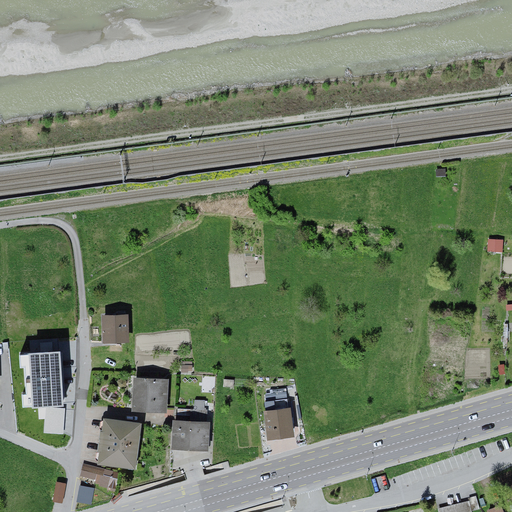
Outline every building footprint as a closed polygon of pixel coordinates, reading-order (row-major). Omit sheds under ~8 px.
[(504,241),(489,240),(488,253),(503,253),(504,241)] [(127,316),(104,316),(104,339),(128,339),(127,316)] [(59,352),(23,354),(27,408),(62,406),(59,352)] [(165,381),(136,378),(133,406),(163,409),(165,381)] [(196,398),(194,413),(206,414),(208,399),(196,398)] [(292,412),(267,414),(269,439),(294,436),(292,412)] [(142,424),(106,420),(101,461),(137,465),(142,424)] [(207,423),(175,421),(174,445),(206,447),(207,423)] [(115,473),(84,468),(82,477),(94,479),(94,482),(99,483),(99,487),(112,490),(115,473)] [(64,485),(56,483),(53,500),(61,501),(64,485)] [(93,490),(79,487),(77,502),(90,504),(93,490)] [(472,511),(469,501),(439,509),(439,511),(472,511)] [(504,511),(502,503),(488,507),(489,511),(504,511)]
